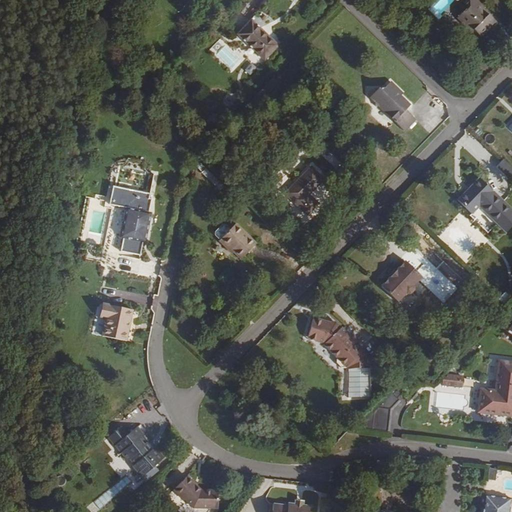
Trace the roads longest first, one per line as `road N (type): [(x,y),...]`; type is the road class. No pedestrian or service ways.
road 1 (residential): [(179,412),(468,115)]
road 2 (residential): [(511,461),(416,448),(300,473),(266,471),(216,452),(179,412)]
road 3 (residential): [(351,0),(468,115)]
road 4 (residential): [(179,412),(161,368),(177,258)]
